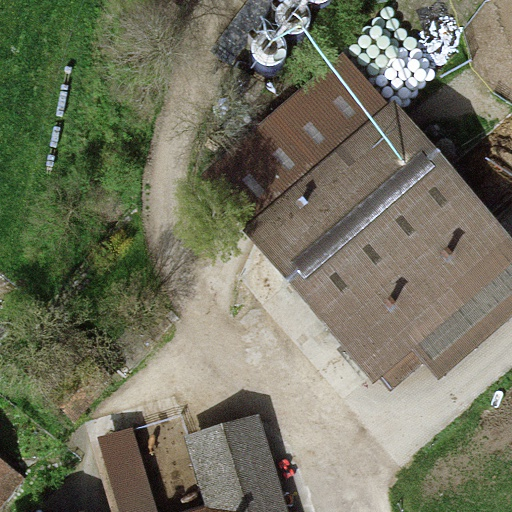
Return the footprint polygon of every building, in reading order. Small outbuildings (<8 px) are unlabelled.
[(234,68),(214,112),(246,124),(266,84),(234,68)] [(511,244),(350,74),(206,186),(383,368),(442,379),(511,312),(511,244)] [(71,329),(30,366),(74,415),(116,377),(71,329)] [(192,446),(207,511),(284,511),(254,428),(192,446)] [(0,499),(10,488),(0,479),(0,499)]
